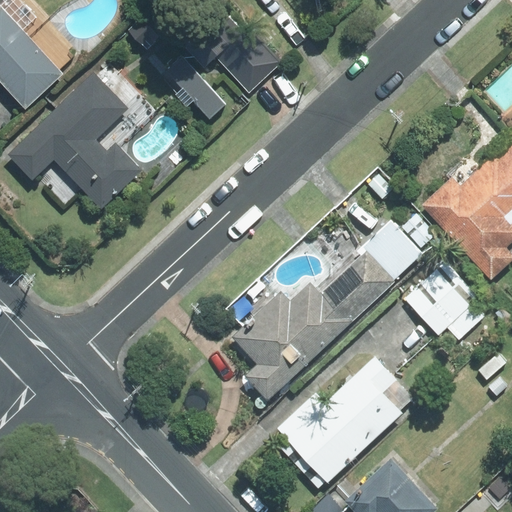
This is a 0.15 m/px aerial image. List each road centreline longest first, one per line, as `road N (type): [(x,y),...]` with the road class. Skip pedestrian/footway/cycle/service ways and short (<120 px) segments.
road 1 (residential): [(61,367),(453,0)]
road 2 (tertiary): [(61,367),(197,511)]
